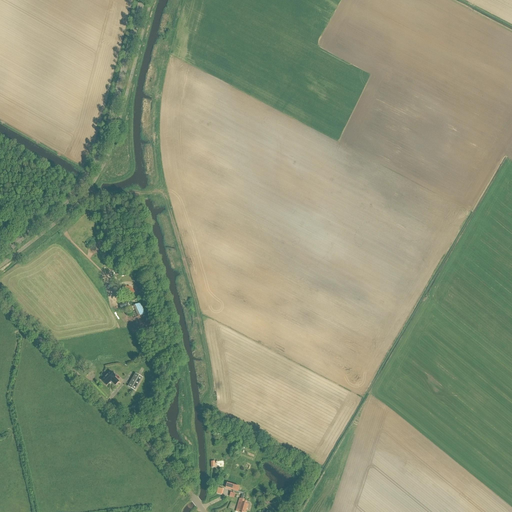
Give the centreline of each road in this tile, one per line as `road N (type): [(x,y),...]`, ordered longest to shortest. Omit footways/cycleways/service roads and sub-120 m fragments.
road 1 (secondary): [(0,256),(61,207),(91,169),(142,0)]
road 2 (unclassified): [(204,511),(167,462),(0,294)]
